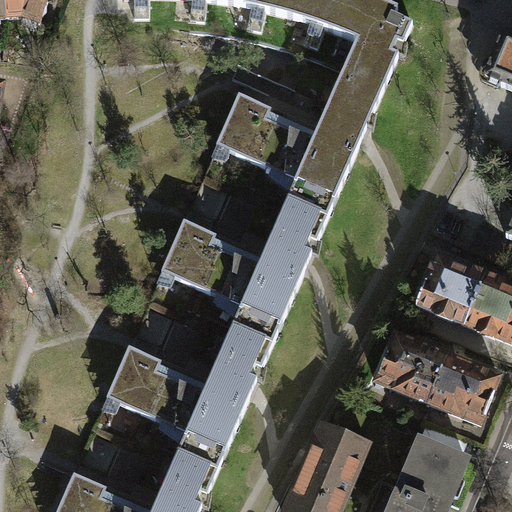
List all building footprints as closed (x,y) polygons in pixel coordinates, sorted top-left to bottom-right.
[(2,0),(5,20),(22,18),(40,25),(48,0),(2,0)] [(282,15),(285,0),(164,0),(217,4),(282,15)] [(359,0),(285,0),(282,15),(317,27),(357,43),(345,75),(386,91),(413,27),(393,17),(396,8),(361,1),(359,0)] [(511,39),(498,34),(480,80),(511,93),(511,39)] [(239,101),(219,147),(300,182),(289,203),(328,220),(386,91),(345,75),(320,136),(239,101)] [(164,275),(243,309),(234,330),(273,346),(328,220),(289,203),(263,262),(184,228),(164,275)] [(511,212),(502,237),(508,239),(511,241),(511,212)] [(498,264),(508,239),(502,237),(474,225),(464,250),(498,264)] [(415,306),(464,327),(486,274),(437,254),(415,306)] [(464,327),(511,346),(511,285),(486,274),(464,327)] [(130,356),(110,403),(188,436),(179,456),(218,473),(273,346),(234,330),(208,390),(130,356)] [(374,385),(428,405),(447,357),(393,337),(374,385)] [(428,405),(482,426),(500,377),(447,357),(428,405)] [(283,511),(343,511),(372,444),(321,423),(283,511)] [(419,442),(389,511),(445,511),(467,462),(419,442)] [(201,511),(218,473),(179,456),(159,502),(154,511),(145,511),(74,481),(60,511),(201,511)]
